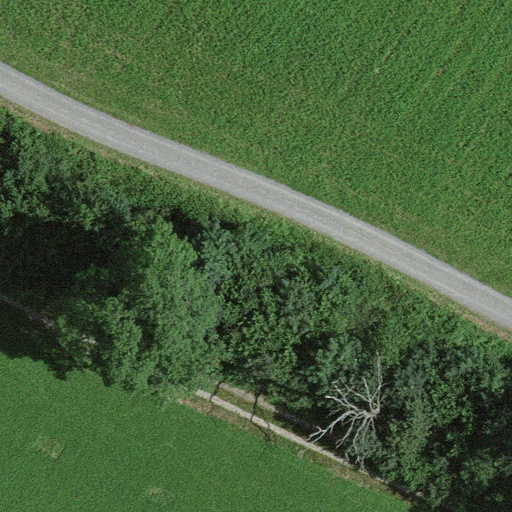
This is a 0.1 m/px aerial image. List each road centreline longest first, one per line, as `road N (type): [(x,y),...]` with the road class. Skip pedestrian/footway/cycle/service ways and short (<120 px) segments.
road 1 (track): [(0,72),(83,120),(389,245),(511,311)]
road 2 (track): [(0,296),(461,511)]
